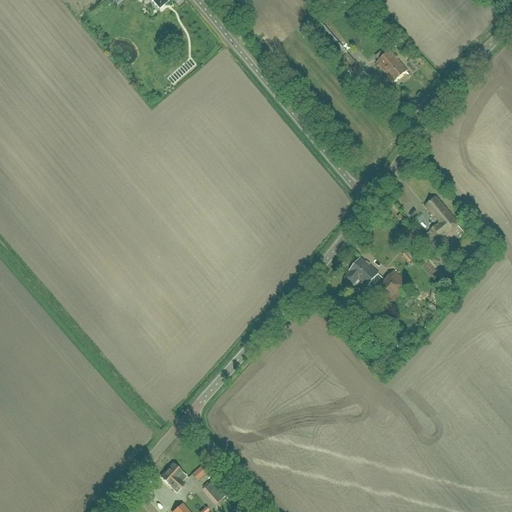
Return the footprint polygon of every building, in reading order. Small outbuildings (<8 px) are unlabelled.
[(149,0),(159,11),(170,1),(168,0),(149,0)] [(273,31),(283,44),(291,37),(281,25),(273,31)] [(345,61),(340,65),(350,77),(360,69),(324,27),(319,31),(345,61)] [(270,49),(278,44),(271,34),(263,39),(270,49)] [(393,83),(407,71),(390,51),(376,63),(393,83)] [(431,248),(437,243),(443,251),(448,247),(441,239),(458,225),(435,198),(425,207),(433,217),(433,216),(440,224),(423,238),(431,248)] [(353,287),(358,280),(367,288),(379,275),(360,259),(349,272),(350,273),(344,280),(353,287)] [(394,273),(374,295),(389,308),(409,286),(394,273)] [(186,477),(172,465),(161,478),(177,493),(184,485),(182,483),(186,477)] [(202,465),(193,475),(199,480),(208,471),(202,465)] [(214,480),(208,485),(222,500),(227,495),(214,480)]
